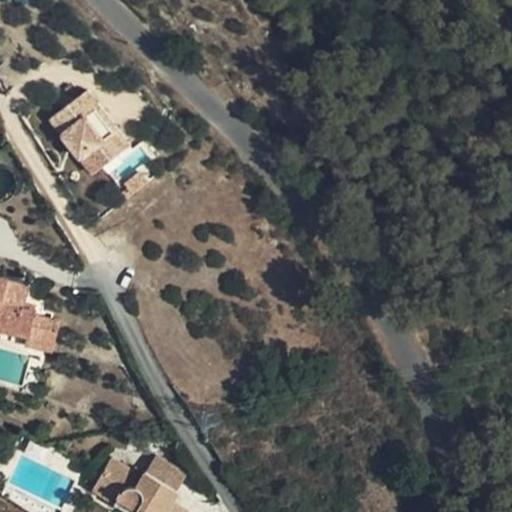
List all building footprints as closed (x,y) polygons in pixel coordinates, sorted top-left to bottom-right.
[(90,177),(131,146),(88,89),(47,119),(90,177)] [(31,334),(35,315),(37,309),(23,305),(28,282),(1,275),(2,271),(0,270),(0,327),(28,333),(31,334)] [(61,321),(35,315),(31,334),(28,333),(26,345),(53,351),(61,321)] [(122,491),(115,503),(114,504),(127,511),(165,511),(178,491),(145,470),(143,476),(112,458),(100,477),(122,491)] [(122,491),(100,477),(93,489),(115,503),(122,491)] [(2,495),(10,499),(13,492),(5,488),(2,495)]
